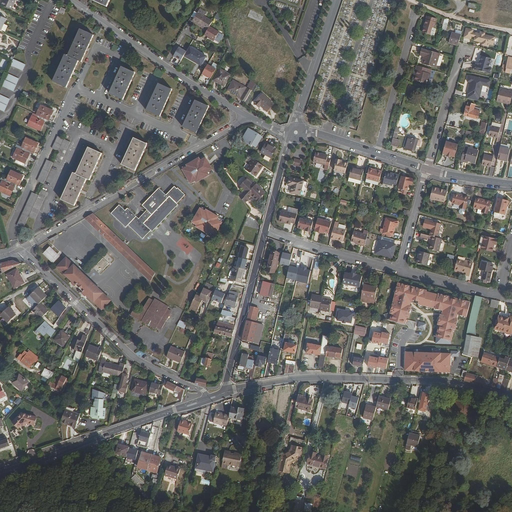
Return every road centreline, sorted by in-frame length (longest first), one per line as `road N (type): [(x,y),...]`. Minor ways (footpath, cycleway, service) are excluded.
road 1 (residential): [(21,250),(13,227),(74,92),(202,143)]
road 2 (tertiary): [(224,392),(342,377),(436,381),(511,398)]
road 3 (residential): [(21,250),(135,358),(207,396)]
road 4 (residential): [(72,0),(248,116)]
road 5 (residential): [(202,143),(21,250)]
road 6 (tertiary): [(224,392),(264,230)]
road 7 (residential): [(398,270),(494,294),(511,239)]
road 8 (residential): [(377,153),(418,3)]
road 9 (residential): [(264,230),(398,270)]
road 10 (tertiary): [(295,132),(336,0)]
road 11 (residential): [(461,50),(426,169)]
